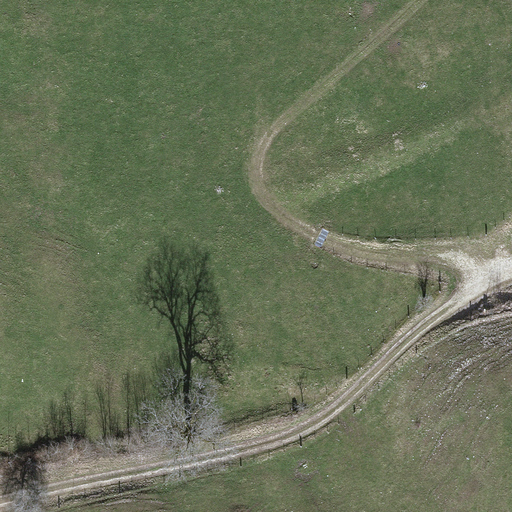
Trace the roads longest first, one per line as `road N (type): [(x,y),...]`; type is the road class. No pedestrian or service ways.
road 1 (track): [(0,499),(266,446),(344,403),(471,284),(511,276)]
road 2 (track): [(471,284),(393,271),(293,239),(268,204),(264,166),(286,123),(416,0)]
